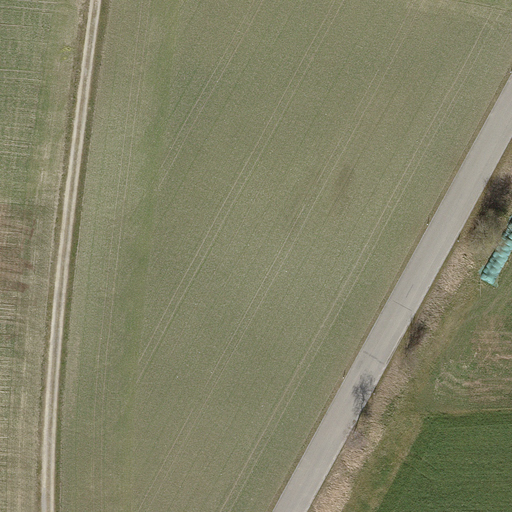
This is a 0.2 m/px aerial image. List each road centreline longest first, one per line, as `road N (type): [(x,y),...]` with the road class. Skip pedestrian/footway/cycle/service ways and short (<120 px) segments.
road 1 (track): [(46,511),(62,253),(99,0)]
road 2 (tertiary): [(511,108),(291,511)]
road 3 (track): [(346,511),(511,214)]
